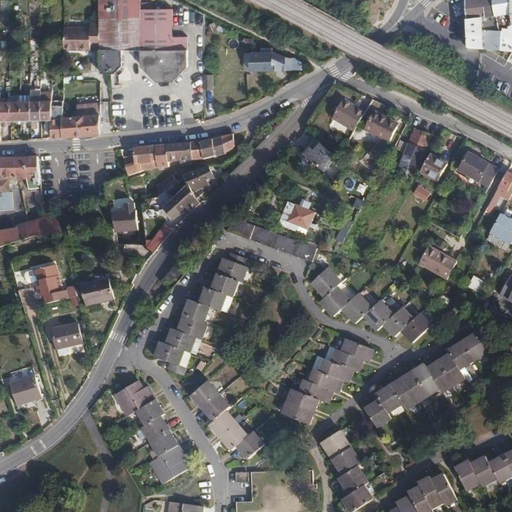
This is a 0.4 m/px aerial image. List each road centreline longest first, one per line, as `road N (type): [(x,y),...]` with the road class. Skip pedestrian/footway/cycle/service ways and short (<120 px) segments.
road 1 (residential): [(131,356),(219,247),(233,242),(299,267),(307,302),(323,321),(400,353)]
road 2 (tertiary): [(110,356),(151,257),(291,125),(319,80)]
road 3 (residential): [(319,80),(198,134),(0,148)]
road 4 (residential): [(400,353),(311,446),(324,473),(326,511)]
road 5 (residential): [(334,70),(511,154)]
road 6 (residential): [(131,356),(161,375),(221,479),(220,511)]
road 7 (residential): [(369,511),(418,467),(511,432)]
road 8 (tertiary): [(0,470),(78,410),(110,356)]
road 9 (unknown): [(120,142),(134,105),(156,91),(183,97),(198,134)]
